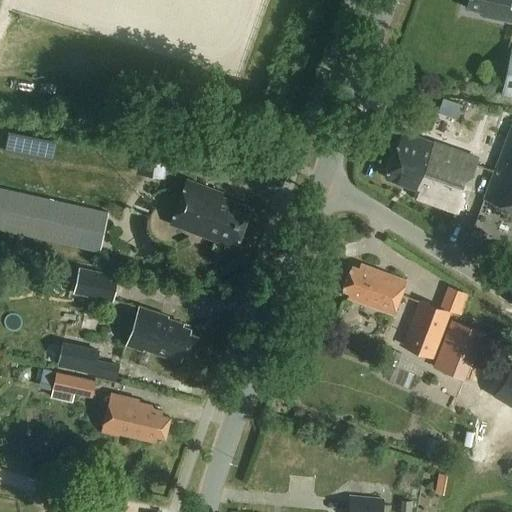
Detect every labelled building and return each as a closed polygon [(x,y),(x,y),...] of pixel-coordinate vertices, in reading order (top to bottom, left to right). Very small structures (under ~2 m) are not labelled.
[(511,0),(467,0),(465,8),(482,12),(481,15),(511,21),(511,0)] [(511,49),(509,49),(499,96),(511,98),(511,49)] [(511,124),(484,199),(511,210),(511,124)] [(5,154),(31,159),(51,163),(55,140),(9,131),(5,154)] [(478,162),(403,133),(385,178),(417,190),(414,197),(458,214),(478,162)] [(141,146),(138,170),(167,173),(169,149),(141,146)] [(223,194),(188,181),(172,224),(230,246),(232,240),(240,243),(253,208),(222,197),(223,194)] [(0,187),(0,228),(31,235),(100,250),(108,211),(31,194),(0,187)] [(407,279),(361,262),(359,267),(352,265),(343,291),(349,293),(347,296),(394,314),(407,279)] [(70,285),(74,271),(55,266),(51,280),(70,285)] [(77,268),(70,294),(112,302),(117,277),(77,268)] [(418,300),(401,347),(432,359),(449,312),(418,300)] [(170,316),(164,314),(152,310),(142,307),(129,345),(144,350),(146,346),(184,360),(186,355),(192,357),(199,336),(191,334),(192,332),(184,330),(181,325),(168,321),(170,316)] [(452,375),(465,381),(483,333),(451,320),(436,360),(455,368),(452,375)] [(63,342),(57,367),(94,375),(95,370),(99,350),(87,347),(86,347),(69,343),(63,342)] [(511,405),(511,357),(491,394),(511,405)] [(42,370),(39,387),(53,390),(57,373),(42,370)] [(72,403),(74,394),(93,398),(96,383),(57,375),(52,399),(72,403)] [(151,405),(140,403),(140,402),(112,395),(104,433),(120,437),(121,436),(156,444),(157,437),(166,439),(171,415),(154,411),(151,405)] [(347,511),(382,511),(383,499),(349,496),(347,511)]
